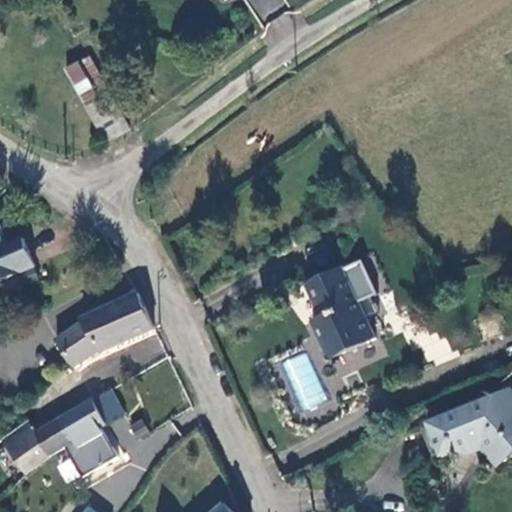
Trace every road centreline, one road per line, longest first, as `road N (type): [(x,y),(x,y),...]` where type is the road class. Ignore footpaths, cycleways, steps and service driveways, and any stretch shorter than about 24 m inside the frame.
road 1 (unclassified): [(91,187),(134,240),(264,511)]
road 2 (unclassified): [(91,187),(362,0)]
